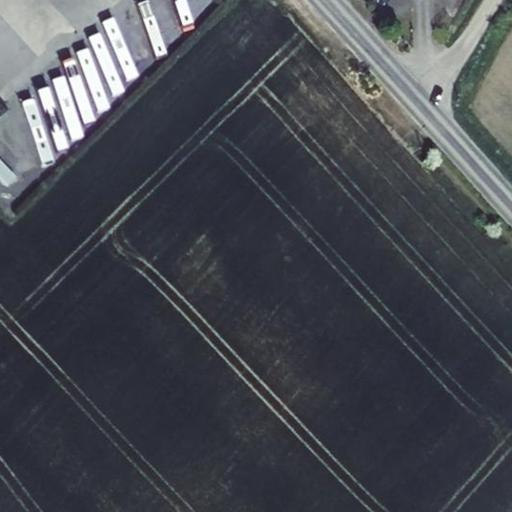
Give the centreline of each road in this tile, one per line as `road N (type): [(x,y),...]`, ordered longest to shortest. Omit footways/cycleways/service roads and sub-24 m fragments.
road 1 (tertiary): [(435,106),(338,0)]
road 2 (unclassified): [(435,106),(492,0)]
